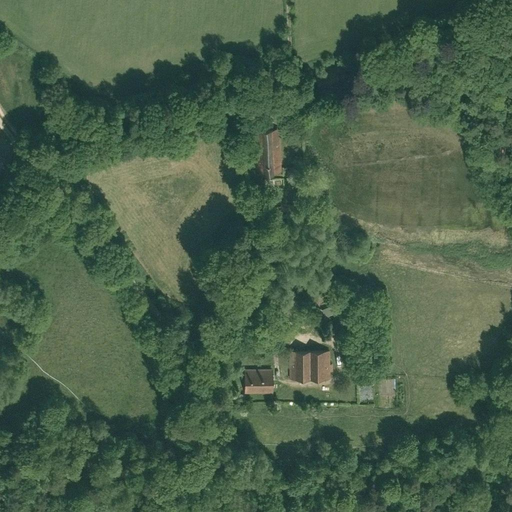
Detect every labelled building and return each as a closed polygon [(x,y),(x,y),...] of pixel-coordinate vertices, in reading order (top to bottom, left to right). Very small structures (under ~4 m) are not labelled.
[(339,80),(347,78),(345,68),(315,76),(319,88),(340,83),(339,80)] [(261,96),(282,89),(275,71),(254,78),(261,96)] [(280,171),(279,144),(278,129),(253,131),(255,172),(280,171)] [(303,328),(316,323),(314,317),(301,322),(303,328)] [(329,377),(329,351),(289,351),(289,377),(329,377)] [(245,392),(272,391),(271,369),(245,369),(245,392)]
